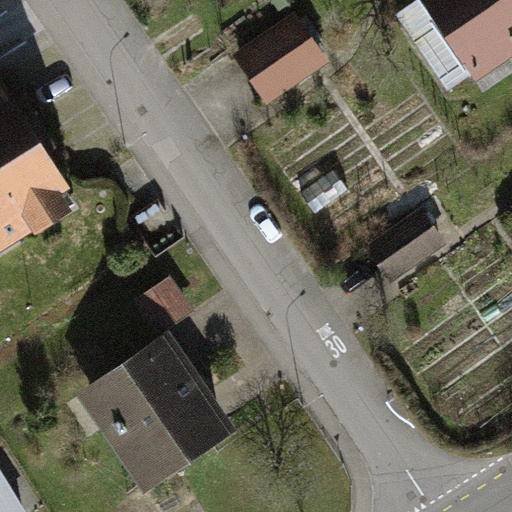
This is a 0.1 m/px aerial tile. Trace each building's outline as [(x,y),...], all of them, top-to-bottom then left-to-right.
[(511,0),(424,0),(478,78),(511,55),(511,0)] [(292,18),(229,58),(263,110),(325,69),(292,18)] [(5,85),(0,88),(0,254),(80,205),(5,85)] [(423,209),(363,247),(387,284),(447,247),(423,209)] [(173,278),(136,300),(157,334),(194,312),(173,278)] [(172,339),(87,396),(148,487),(234,430),(172,339)] [(0,511),(32,511),(4,460),(0,461),(0,511)]
